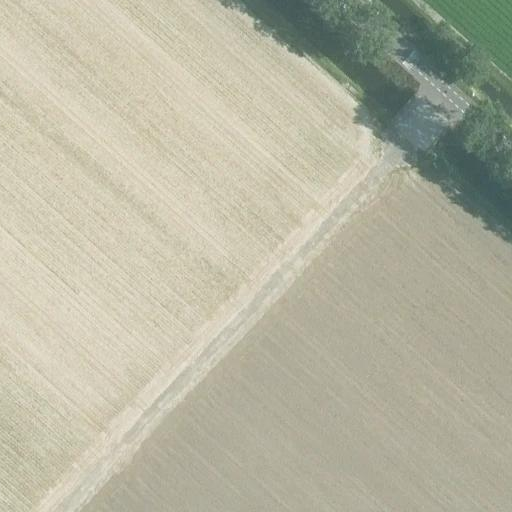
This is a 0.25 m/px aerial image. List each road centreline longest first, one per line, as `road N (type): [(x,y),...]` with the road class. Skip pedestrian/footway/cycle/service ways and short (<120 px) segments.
road 1 (track): [(61,511),(450,96)]
road 2 (tertiary): [(511,151),(342,0)]
